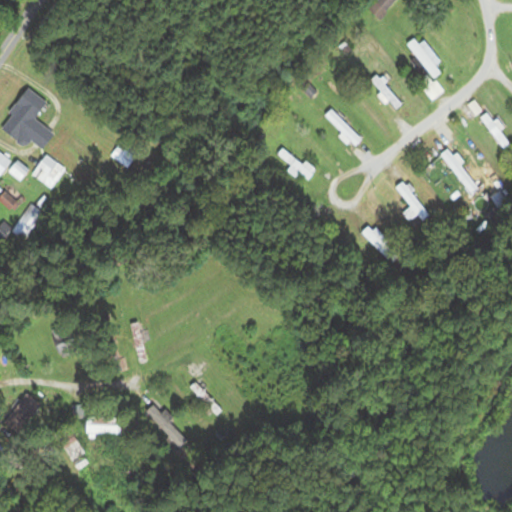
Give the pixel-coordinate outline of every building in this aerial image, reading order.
[(400,0),(374,0),(367,7),(380,20),(400,0)] [(411,61),(431,85),(424,91),(434,102),(446,92),(435,79),(443,73),(437,66),(442,62),(426,42),(422,45),(416,39),(408,46),(417,56),(411,61)] [(397,111),(405,104),(378,75),(370,82),(397,111)] [(46,151),(57,135),(37,121),(50,104),(30,89),(2,129),(25,145),(29,139),(46,151)] [(364,140),(332,108),(323,117),(355,148),(364,140)] [(511,145),(511,139),(487,114),(480,121),(508,150),(511,145)] [(141,155),(124,142),(113,156),(129,169),(141,155)] [(315,173),(284,145),(275,156),(306,184),(315,173)] [(481,188),(451,148),(440,156),(470,196),(481,188)] [(13,163),(0,152),(0,175),(1,177),(13,163)] [(67,170),(48,156),(34,176),(53,190),(67,170)] [(431,217),(407,181),(395,188),(409,209),(403,213),(414,229),(431,217)] [(23,240),(45,214),(33,204),(11,230),(23,240)] [(361,234),(391,265),(400,256),(370,225),(361,234)] [(58,357),(78,354),(74,327),(54,330),(58,357)] [(152,359),(141,328),(129,333),(140,364),(152,359)] [(190,389),(217,417),(224,410),(196,382),(190,389)] [(18,435),(43,410),(30,397),(5,421),(18,435)] [(193,438),(158,403),(147,414),(182,449),(193,438)] [(89,436),(124,436),(124,418),(89,418),(89,436)] [(91,458),(74,442),(63,453),(80,470),(91,458)]
